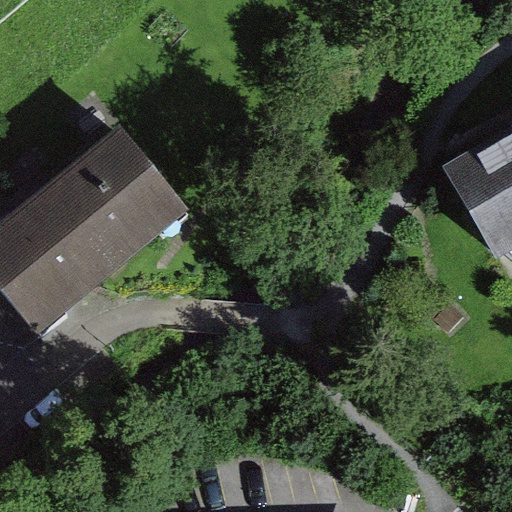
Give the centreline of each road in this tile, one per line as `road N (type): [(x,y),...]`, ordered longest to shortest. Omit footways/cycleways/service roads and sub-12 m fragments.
road 1 (residential): [(0,411),(100,328),(169,314),(294,331)]
road 2 (residential): [(442,511),(350,387),(294,331)]
